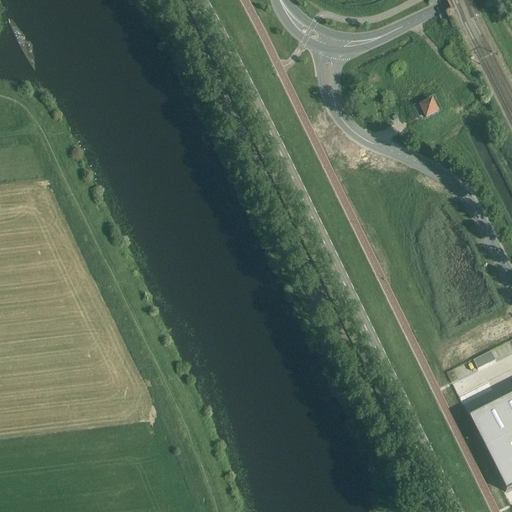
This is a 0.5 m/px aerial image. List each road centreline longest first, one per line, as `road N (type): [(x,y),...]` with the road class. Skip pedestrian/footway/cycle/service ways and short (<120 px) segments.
road 1 (secondary): [(201,0),(454,511)]
road 2 (unclassified): [(423,511),(178,0)]
road 3 (track): [(218,511),(177,409),(38,130)]
road 4 (unclassified): [(511,282),(457,187),(361,137),(334,106)]
